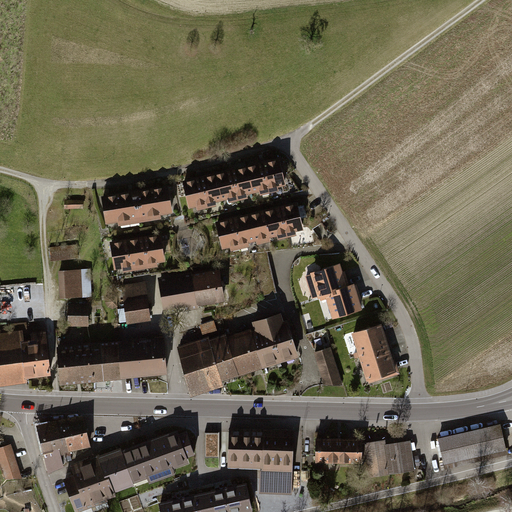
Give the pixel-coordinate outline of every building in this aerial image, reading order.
[(272,194),(288,191),(281,161),(265,164),(272,194)] [(256,198),(272,194),(265,164),(249,168),(256,198)] [(240,201),(256,198),(249,168),(233,171),(240,201)] [(224,205),(240,201),(233,171),(217,175),(224,205)] [(208,208),(224,205),(217,175),(201,178),(208,208)] [(192,212),(208,208),(201,178),(185,182),(192,212)] [(169,186),(103,196),(107,224),(120,222),(120,225),(161,219),(160,215),(173,213),(169,186)] [(84,201),(68,201),(68,210),(84,210),(84,201)] [(289,238),(306,235),(299,204),(283,208),(289,238)] [(273,242),(289,238),(283,208),(266,211),(273,242)] [(256,245),(273,242),(266,211),(250,215),(256,245)] [(239,249),(256,245),(250,215),(233,219),(239,249)] [(223,252),(239,249),(233,219),(216,222),(223,252)] [(53,263),(75,261),(74,243),(80,243),(79,231),(67,232),(68,245),(52,246),(53,263)] [(163,234),(146,237),(150,268),(167,265),(163,234)] [(146,237),(128,239),(133,270),(150,268),(146,237)] [(128,239),(111,242),(116,273),(133,270),(128,239)] [(320,297),(329,294),(350,289),(343,265),(313,274),(320,297)] [(62,272),(63,300),(93,299),(92,270),(62,272)] [(201,307),(227,302),(221,270),(196,274),(201,307)] [(165,313),(201,307),(196,274),(159,281),(165,313)] [(127,325),(151,321),(145,281),(121,285),(127,325)] [(358,286),(350,289),(329,294),(336,320),(366,312),(358,286)] [(69,326),(91,327),(91,306),(69,305),(69,326)] [(254,325),(256,330),(268,369),(303,358),(291,322),(287,324),(284,315),(254,325)] [(12,333),(0,334),(0,385),(26,382),(25,379),(51,375),(46,331),(28,334),(27,322),(11,324),(12,333)] [(216,322),(201,326),(205,337),(219,332),(216,322)] [(185,330),(189,341),(205,336),(200,325),(185,330)] [(392,350),(384,326),(353,336),(361,360),(392,350)] [(256,330),(231,338),(243,377),(249,375),(268,369),(256,330)] [(230,335),(212,340),(226,383),(243,377),(231,338),(230,335)] [(227,386),(226,383),(212,340),(211,338),(180,348),(196,396),(227,386)] [(164,340),(121,343),(124,380),(167,376),(164,340)] [(80,383),(124,380),(121,343),(77,347),(80,383)] [(65,385),(80,383),(77,347),(62,348),(65,385)] [(333,349),(315,355),(325,386),(345,387),(333,349)] [(400,374),(392,350),(361,360),(368,384),(400,374)] [(68,450),(90,445),(83,416),(62,421),(68,450)] [(60,452),(68,450),(62,421),(40,426),(50,470),(63,465),(60,452)] [(134,441),(134,443),(149,481),(157,479),(159,485),(168,482),(166,478),(188,470),(186,465),(193,462),(192,459),(196,458),(185,428),(174,432),(172,427),(134,441)] [(500,428),(441,442),(447,468),(506,454),(500,428)] [(231,430),(230,467),(262,469),(261,493),(291,494),(293,432),(231,430)] [(219,434),(206,434),(206,458),(219,458),(219,434)] [(362,441),(317,439),(316,464),(361,466),(362,441)] [(415,469),(410,442),(387,447),(385,440),(368,443),(374,476),(415,469)] [(134,443),(93,458),(109,502),(116,499),(114,494),(149,481),(134,443)] [(23,479),(11,445),(0,448),(0,465),(5,479),(23,479)] [(96,507),(109,502),(93,458),(79,463),(96,507)] [(75,511),(81,511),(96,507),(79,463),(71,466),(75,476),(63,480),(75,511)] [(246,485),(224,490),(229,511),(251,511),(252,511),(246,485)] [(229,511),(224,490),(203,495),(206,511),(229,511)] [(206,511),(203,495),(181,500),(184,511),(206,511)] [(184,511),(181,500),(160,505),(161,511),(184,511)]
